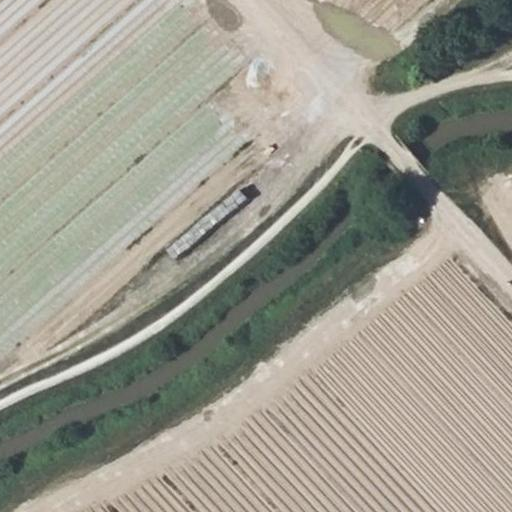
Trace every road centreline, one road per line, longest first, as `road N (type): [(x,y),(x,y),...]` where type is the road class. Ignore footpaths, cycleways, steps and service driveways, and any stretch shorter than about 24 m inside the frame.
road 1 (track): [(373,126),(511,272)]
road 2 (track): [(256,0),(373,126)]
